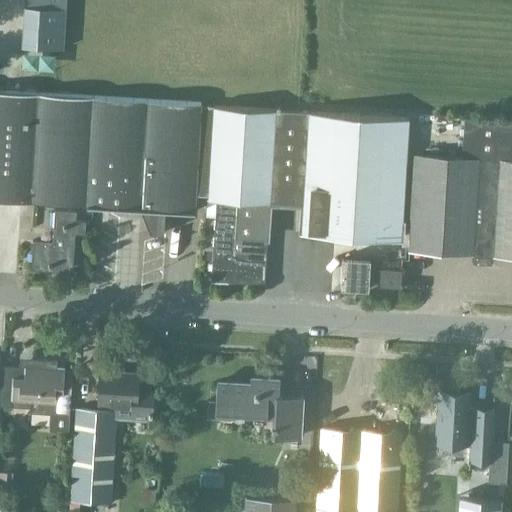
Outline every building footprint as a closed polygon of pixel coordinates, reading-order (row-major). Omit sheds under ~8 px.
[(62,48),(63,29),(64,0),(25,0),(23,45),(62,48)] [(0,198),(34,201),(86,204),(93,96),(0,89),(0,198)] [(194,196),(206,197),(212,105),(200,105),(200,102),(93,96),(86,204),(140,207),(150,232),(165,233),(166,208),(193,210),(194,196)] [(206,197),(208,197),(235,199),(233,236),(265,238),(268,202),(302,204),(300,230),(334,233),(354,234),(369,235),(400,237),(407,117),(212,105),(206,197)] [(408,250),(511,257),(511,120),(464,118),(462,156),(414,153),(408,250)] [(203,249),(202,259),(211,260),(210,276),(246,278),(246,281),(263,282),(263,281),(259,281),(261,257),(264,257),(265,238),(233,236),(235,199),(208,197),(208,198),(215,199),(212,250),(203,249)] [(30,264),(59,266),(72,266),(74,232),(84,233),(85,220),(75,220),(75,211),(53,210),(51,242),(32,240),(30,264)] [(340,287),(351,288),(366,288),(368,258),(341,257),(340,287)] [(377,268),(376,285),(399,286),(399,268),(377,268)] [(13,366),(11,401),(28,402),(28,415),(50,416),(69,417),(71,374),(63,373),(63,367),(57,366),(57,360),(31,358),(30,365),(24,364),(24,367),(13,366)] [(149,414),(150,415),(151,415),(152,390),(136,389),(137,374),(122,373),(113,372),(113,370),(99,369),(97,394),(97,403),(132,405),(132,411),(148,412),(149,414)] [(277,378),(260,377),(249,376),(248,381),(215,380),(214,400),(206,400),(206,416),(231,417),(231,409),(272,411),(271,434),(300,435),(302,395),(277,394),(277,378)] [(438,389),(435,443),(468,446),(468,460),(489,461),(488,481),(502,482),(504,444),(490,444),(493,409),(467,407),(467,393),(439,391),(439,389),(438,389)] [(70,499),(84,500),(110,502),(115,410),(75,407),(70,499)] [(320,428),(316,511),(336,511),(356,511),(361,430),(348,430),(348,431),(334,430),(335,429),(320,428)] [(361,430),(356,511),(397,511),(402,433),(388,432),(387,433),(374,432),(374,431),(361,430)] [(502,486),(503,486),(510,486),(508,511),(511,511),(511,444),(505,444),(502,486)] [(0,483),(11,484),(11,470),(0,469),(0,483)] [(459,489),(458,511),(498,511),(499,490),(459,489)] [(142,492),(141,505),(153,506),(154,492),(142,492)] [(294,499),(252,497),(245,497),(244,511),(307,511),(308,500),(294,499)] [(83,511),(84,500),(70,499),(68,511),(83,511)]
